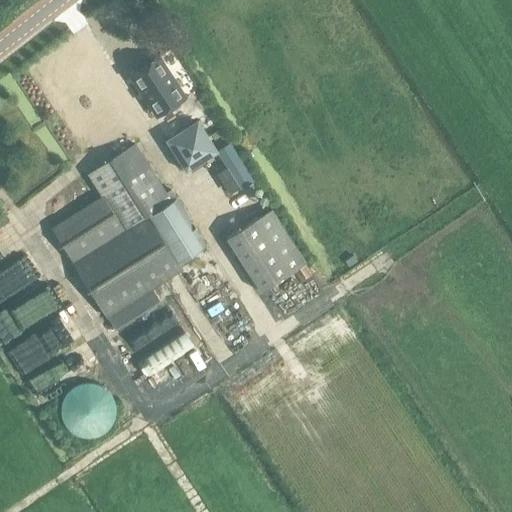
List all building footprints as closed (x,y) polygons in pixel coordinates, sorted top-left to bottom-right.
[(131,76),(157,116),(185,97),(158,57),(131,76)] [(167,136),(184,163),(216,143),(199,116),(167,136)] [(231,140),(219,148),(229,164),(219,170),(233,192),(256,177),(231,140)] [(50,228),(71,262),(105,315),(178,269),(175,264),(204,246),(168,189),(163,192),(133,144),(86,173),(101,196),(50,228)] [(224,238),(259,292),(303,263),(268,209),(224,238)] [(0,318),(0,324),(5,334),(42,312),(34,299),(0,318)] [(81,339),(72,321),(11,348),(19,367),(81,339)] [(148,379),(196,348),(183,328),(135,359),(148,379)] [(60,401),(59,406),(59,411),(60,416),(62,420),(65,424),(68,428),(72,431),(76,433),(81,434),(86,435),(91,434),(96,432),(100,430),(105,428),(108,424),(111,420),(113,415),(114,410),(114,405),(113,400),(112,395),(109,391),(105,387),(101,384),(97,382),(92,381),(87,381),(82,382),(77,383),(76,384),(72,386),(68,389),(65,392),(62,397),(60,401)]
